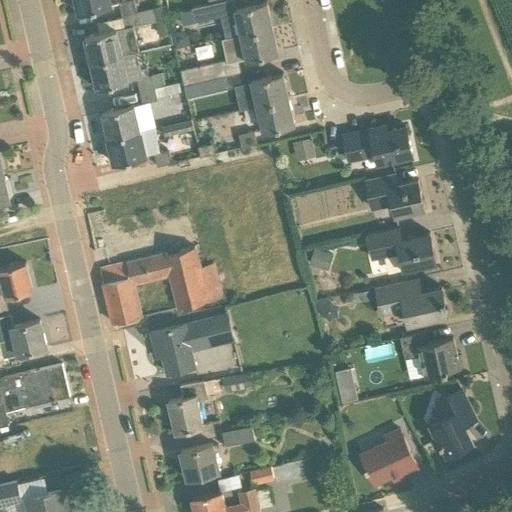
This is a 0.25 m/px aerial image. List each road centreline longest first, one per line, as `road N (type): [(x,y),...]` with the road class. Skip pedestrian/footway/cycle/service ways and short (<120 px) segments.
road 1 (residential): [(129,511),(53,179),(57,130),(29,0)]
road 2 (residential): [(511,383),(449,118),(433,92),(352,95),(335,83),(310,0)]
